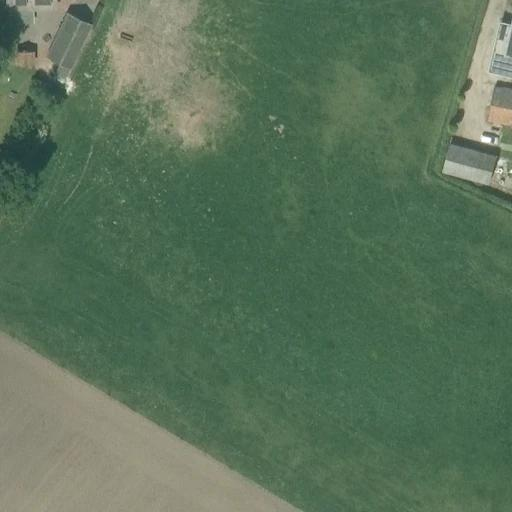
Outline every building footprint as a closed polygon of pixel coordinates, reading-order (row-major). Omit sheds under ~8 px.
[(5,0),(6,9),(35,9),(35,8),(54,7),(53,0),(5,0)] [(69,69),(90,25),(66,13),(45,58),(69,69)] [(511,30),(510,41),(508,50),(498,48),(493,67),(511,71),(511,30)] [(47,96),(51,85),(42,81),(37,92),(47,96)] [(488,120),(511,124),(511,91),(494,88),(488,120)] [(488,184),(496,157),(450,144),(442,171),(488,184)]
